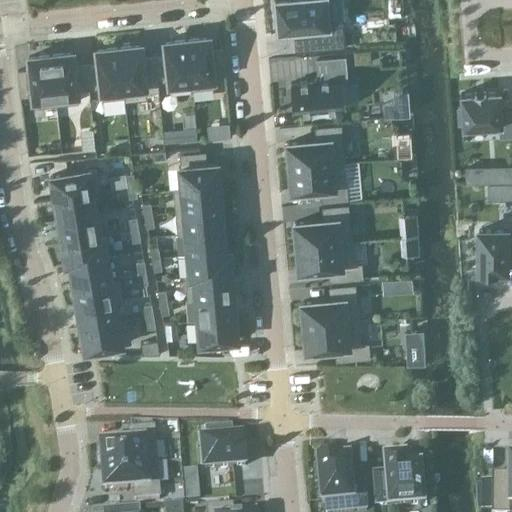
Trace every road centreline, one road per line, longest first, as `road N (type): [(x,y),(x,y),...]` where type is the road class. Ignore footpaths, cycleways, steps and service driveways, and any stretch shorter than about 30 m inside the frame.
road 1 (residential): [(0,95),(15,213),(41,283),(71,468),(59,511)]
road 2 (residential): [(280,418),(243,2)]
road 3 (residential): [(0,26),(243,2)]
road 4 (residential): [(511,54),(472,56),(470,5),(511,2)]
road 5 (residential): [(409,424),(280,418)]
